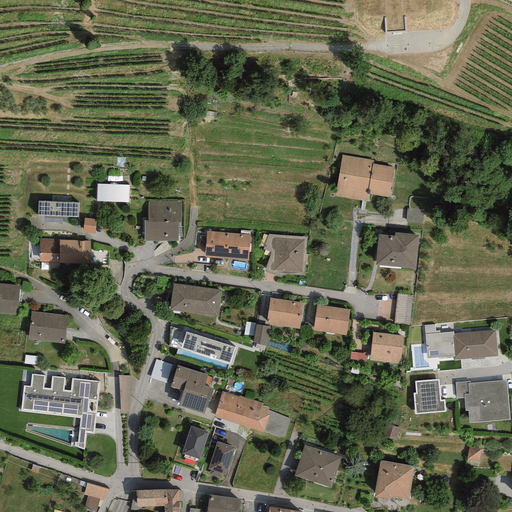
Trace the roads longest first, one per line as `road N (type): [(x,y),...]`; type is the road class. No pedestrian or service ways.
road 1 (residential): [(130,482),(135,410),(157,331),(150,309),(126,299),(132,270),(377,304)]
road 2 (residential): [(130,482),(342,511)]
road 3 (residential): [(116,482),(0,445)]
